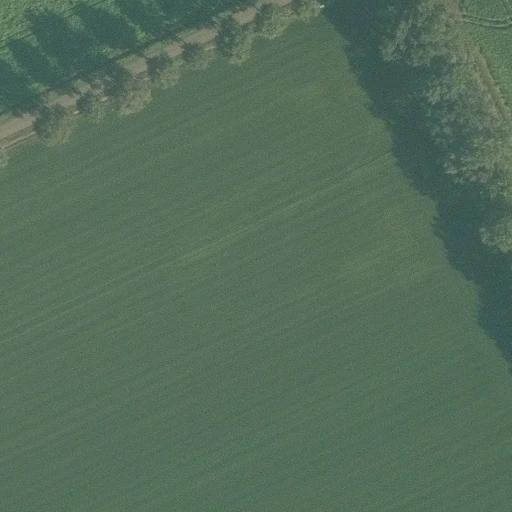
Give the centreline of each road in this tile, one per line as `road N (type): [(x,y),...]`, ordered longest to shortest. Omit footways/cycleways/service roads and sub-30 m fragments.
road 1 (unclassified): [(0,129),(273,0)]
road 2 (unclassified): [(511,211),(414,0)]
